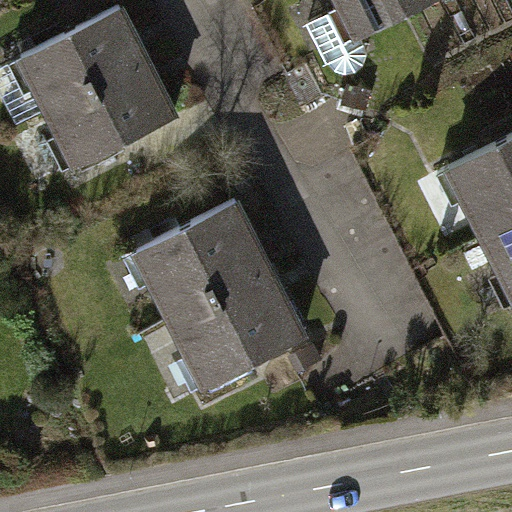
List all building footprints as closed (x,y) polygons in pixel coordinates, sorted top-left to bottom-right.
[(64,104),(168,48),(141,0),(133,0),(36,52),(64,104)] [(356,0),(373,30),(428,0),(356,0)] [(339,14),(311,31),(330,63),(358,47),(339,14)] [(168,48),(64,104),(93,158),(197,102),(168,48)] [(493,223),(511,212),(511,133),(459,163),(493,223)] [(181,308),(286,250),(253,190),(148,248),(181,308)] [(511,212),(493,223),(511,257),(511,212)] [(286,250),(181,308),(223,382),(327,324),(286,250)]
